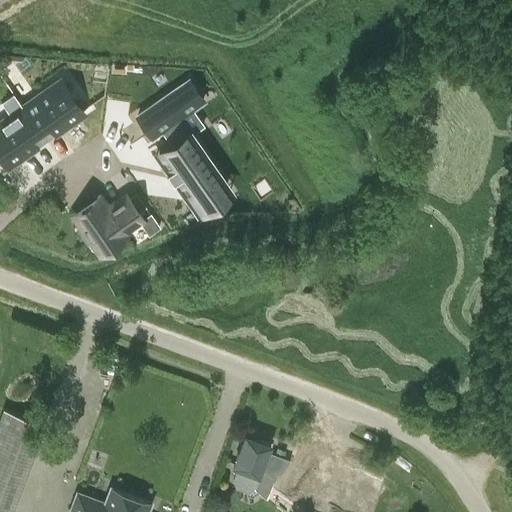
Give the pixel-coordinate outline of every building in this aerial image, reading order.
[(189,79),(137,114),(151,135),(164,126),(174,141),(158,152),(200,212),(223,195),(210,177),(217,172),(191,134),(178,116),(192,107),(203,99),(189,79)] [(48,88),(23,106),(39,130),(49,123),(53,130),(81,110),(63,84),(51,92),(48,88)] [(0,126),(1,128),(0,128),(0,153),(6,162),(34,143),(30,137),(39,130),(23,106),(13,92),(1,101),(10,113),(0,120),(0,126)] [(99,194),(71,213),(80,225),(76,228),(86,242),(89,239),(99,252),(126,233),(124,231),(143,218),(125,193),(107,206),(99,194)] [(3,408),(0,417),(0,511),(7,511),(41,422),(3,408)] [(244,434),(233,464),(238,466),(233,478),(236,487),(248,491),(256,486),(260,475),(284,484),(278,497),(297,504),(314,459),(295,452),(292,460),(267,450),(269,443),(244,434)] [(324,511),(329,501),(359,511),(372,511),(382,486),(340,471),(336,482),(322,477),(311,507),(324,511)] [(123,511),(130,494),(111,487),(105,503),(77,493),(70,511),(123,511)] [(130,494),(123,511),(146,511),(150,502),(130,494)]
